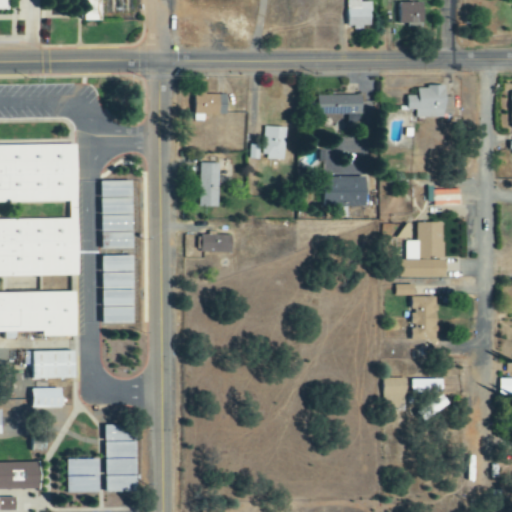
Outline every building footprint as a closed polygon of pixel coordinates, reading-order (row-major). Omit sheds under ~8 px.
[(0,0),(0,9),(8,10),(8,0),(0,0)] [(370,1),(346,1),(347,28),(371,28),(370,1)] [(423,3),(399,3),(398,24),(423,24),(423,3)] [(415,118),(444,118),(443,113),(454,113),(453,97),(445,97),(445,87),(417,87),(417,96),(406,96),(407,110),(415,110),(415,118)] [(193,122),(204,122),(204,115),(226,115),(226,95),(194,95),(193,122)] [(318,96),(318,115),(347,116),(347,125),(361,125),(361,96),(318,96)] [(285,128),(263,127),(262,156),(284,156),(285,128)] [(77,146),(0,145),(0,333),(4,334),(4,339),(11,339),(11,332),(40,332),(40,337),(74,337),(74,294),(0,293),(0,277),(76,278),(77,146)] [(198,208),(217,208),(218,164),(199,163),(198,208)] [(365,208),(366,178),(332,177),(331,193),(323,192),(323,207),(365,208)] [(131,249),(130,182),(98,182),(100,250),(131,249)] [(433,206),(459,206),(459,190),(433,191),(433,206)] [(416,224),(416,242),(406,242),(406,260),(398,260),(398,278),(443,278),(443,223),(416,224)] [(232,235),(207,234),(207,237),(196,237),(196,253),(231,253),(232,235)] [(413,286),(394,286),(394,297),(413,296),(413,286)] [(411,298),(411,329),(409,330),(409,341),(435,341),(435,298),(411,298)] [(132,308),(100,308),(100,324),(132,324),(132,308)] [(72,352),(29,353),(30,380),(73,379),(72,352)] [(404,412),(405,379),(384,379),(383,412),(404,412)] [(511,379),(500,379),(500,397),(511,396),(511,379)] [(435,380),(416,381),(416,394),(435,394),(435,380)] [(61,408),(60,389),(30,390),(31,409),(61,408)] [(135,426),(103,427),(105,493),(136,492),(135,426)] [(65,476),(97,477),(98,461),(66,460),(65,476)] [(38,465),(10,465),(10,477),(0,477),(0,490),(39,490),(38,465)] [(65,478),(66,494),(95,493),(95,477),(65,478)]
